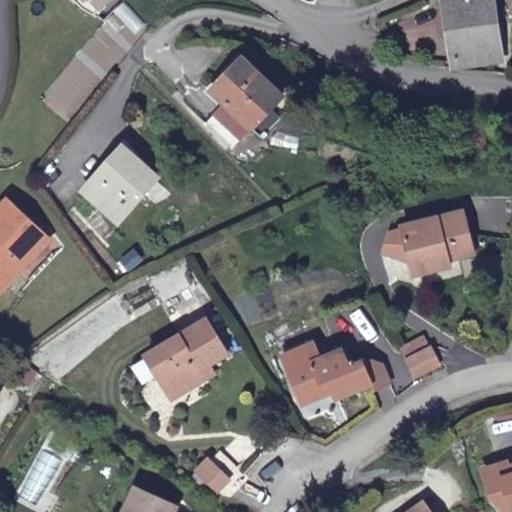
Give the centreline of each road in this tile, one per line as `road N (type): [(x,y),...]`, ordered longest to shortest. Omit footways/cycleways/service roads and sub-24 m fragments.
road 1 (residential): [(271,0),(386,77),(511,93)]
road 2 (residential): [(511,372),(494,368),(290,502)]
